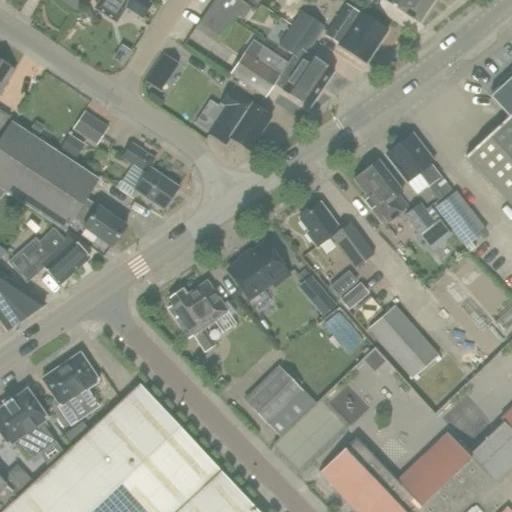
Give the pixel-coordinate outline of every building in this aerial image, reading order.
[(99,0),(94,8),(115,21),(122,11),(118,8),(121,4),(126,8),(141,17),(152,0),(99,0)] [(197,25),(195,28),(208,37),(212,30),(221,36),(235,15),(244,2),(241,0),(213,0),(199,22),(197,25)] [(384,0),(389,3),(419,22),(433,0),(384,0)] [(360,13),(345,4),(325,36),(339,44),(338,45),(366,63),(387,30),(360,12),(360,13)] [(89,9),(79,12),(82,19),(91,16),(89,9)] [(290,26),(313,41),(323,27),(299,12),(290,26),(291,26),(290,26)] [(333,71),(306,53),(313,41),(290,26),(291,26),(290,26),(277,46),(293,56),(288,63),(252,40),(230,73),(265,96),(274,84),(308,107),(333,71)] [(163,54),(146,81),(148,83),(159,89),(177,63),(166,56),(163,54)] [(0,92),(15,70),(0,60),(0,130),(9,116),(0,109),(0,92)] [(509,116),(503,121),(511,130),(511,76),(490,96),(509,116)] [(230,137),(250,149),(271,116),(228,88),(217,106),(222,109),(207,133),(225,144),(230,137)] [(72,128),(96,144),(107,126),(83,111),(72,128)] [(0,187),(3,189),(64,231),(65,230),(77,238),(84,228),(111,246),(125,224),(86,197),(97,180),(10,121),(0,136),(0,187)] [(511,130),(503,121),(465,156),(511,206),(511,130)] [(450,189),(429,163),(432,161),(411,133),(384,154),(405,182),(417,173),(437,199),(450,189)] [(84,144),(68,134),(59,148),(75,158),(84,144)] [(134,190),(163,209),(178,187),(149,167),(155,158),(131,142),(121,156),(145,172),(134,190)] [(401,191),(377,160),(352,179),(363,193),(359,195),(382,226),(406,208),(396,195),(401,191)] [(435,206),(464,246),(485,229),(456,190),(435,206)] [(330,237),(349,263),(353,269),(372,254),(349,223),(339,230),(319,203),(298,218),(308,232),(305,234),(316,248),(330,237)] [(431,209),(426,213),(419,203),(403,216),(417,235),(438,219),(431,209)] [(52,229),(40,241),(35,237),(7,262),(25,283),(44,266),(60,284),(87,259),(66,236),(62,239),(52,229)] [(273,285),(288,274),(265,243),(228,270),(248,298),(248,297),(257,310),(270,301),(261,288),(270,281),(273,285)] [(0,321),(5,329),(45,302),(0,273),(0,321)] [(335,304),(325,293),(310,274),(301,282),(296,286),(312,304),(313,306),(322,316),(335,304)] [(227,313),(206,282),(185,296),(181,290),(167,300),(171,306),(168,308),(188,339),(193,335),(203,329),(215,321),(222,331),(234,323),(227,313)] [(366,294),(358,284),(339,300),(348,309),(366,294)] [(367,328),(411,378),(438,355),(394,305),(367,328)] [(207,333),(197,340),(204,351),(214,344),(207,333)] [(373,349),(361,360),(372,372),(384,361),(373,349)] [(69,426),(81,418),(98,406),(86,390),(95,384),(93,381),(96,380),(78,354),(40,379),(58,405),(55,406),(69,426)] [(280,367),(243,402),(265,425),(303,390),(280,367)] [(261,511),(137,383),(33,483),(34,483),(17,498),(0,480),(0,511),(261,511)] [(47,419),(26,389),(0,407),(0,434),(8,445),(15,440),(28,459),(55,441),(42,423),(47,419)] [(355,437),(319,471),(340,493),(347,501),(357,511),(511,511),(511,406),(499,419),(502,422),(468,455),(447,432),(397,480),(355,437)]
